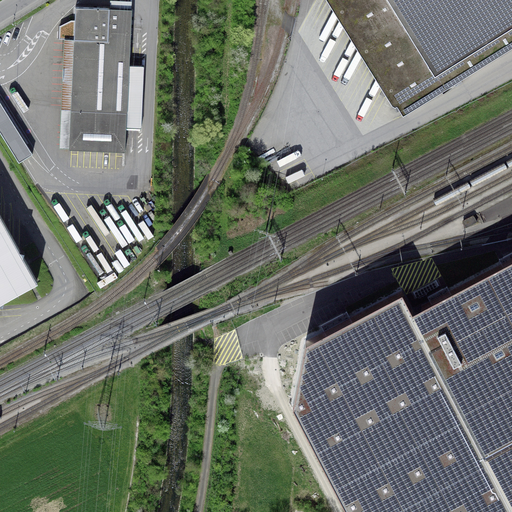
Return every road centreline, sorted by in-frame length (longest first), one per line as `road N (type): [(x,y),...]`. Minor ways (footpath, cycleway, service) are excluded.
road 1 (unknown): [(150,0),(158,16),(139,172),(113,186),(67,180),(39,146)]
road 2 (unknown): [(0,325),(56,295),(62,276),(0,170)]
